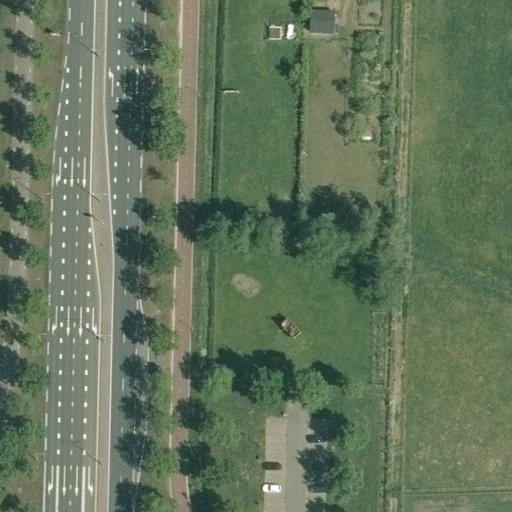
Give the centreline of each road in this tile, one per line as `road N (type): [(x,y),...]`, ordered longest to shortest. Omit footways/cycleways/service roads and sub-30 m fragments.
road 1 (primary): [(120,511),(132,0)]
road 2 (primary): [(81,0),(70,511)]
road 3 (unclassified): [(181,511),(189,0)]
road 4 (unclassified): [(25,0),(19,276),(0,392)]
